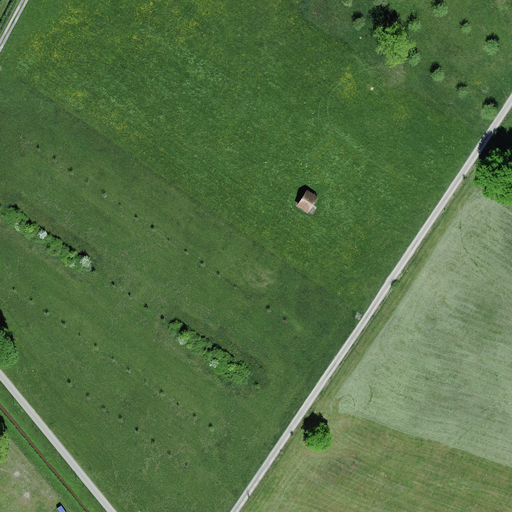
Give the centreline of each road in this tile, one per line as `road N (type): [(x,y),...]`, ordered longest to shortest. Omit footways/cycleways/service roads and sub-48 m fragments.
road 1 (track): [(511,100),(232,511)]
road 2 (unclassified): [(124,511),(0,359)]
